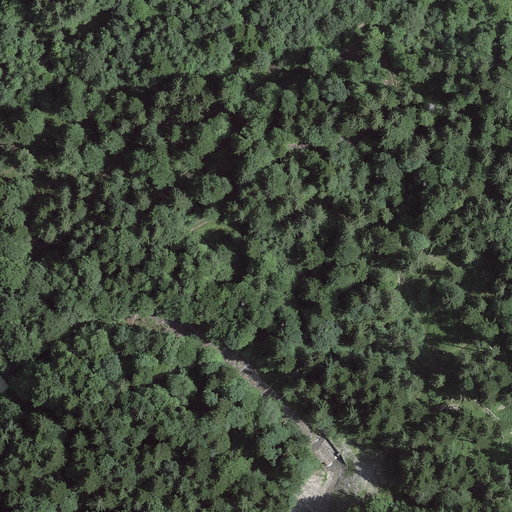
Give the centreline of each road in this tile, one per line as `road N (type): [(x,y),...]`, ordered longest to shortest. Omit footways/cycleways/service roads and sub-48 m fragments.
road 1 (track): [(511,433),(432,363),(374,188),(343,140),(294,144),(160,242),(30,252),(0,288)]
road 2 (track): [(0,384),(9,396),(50,410),(75,475),(77,511)]
